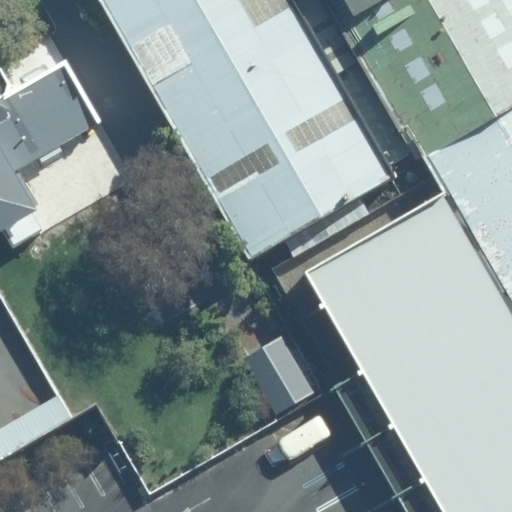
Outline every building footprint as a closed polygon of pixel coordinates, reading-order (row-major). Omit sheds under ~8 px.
[(280,0),(102,0),(251,263),(389,183),(280,0)] [(511,0),(332,0),(427,158),(511,109),(511,0)] [(0,130),(0,246),(4,253),(45,229),(37,215),(43,211),(50,223),(112,187),(90,149),(74,158),(31,183),(23,169),(36,162),(42,173),(73,155),(66,143),(102,122),(107,130),(92,139),(114,177),(140,162),(133,151),(143,145),(128,119),(120,123),(115,115),(123,110),(88,50),(9,96),(22,118),(0,130)] [(0,130),(22,118),(9,96),(14,92),(16,85),(17,81),(10,68),(0,64),(0,130)] [(511,511),(511,111),(426,162),(433,176),(444,200),(299,281),(431,511),(511,511)] [(320,389),(289,336),(248,361),(279,414),(320,389)] [(0,460),(72,420),(59,397),(0,430),(0,460)]
